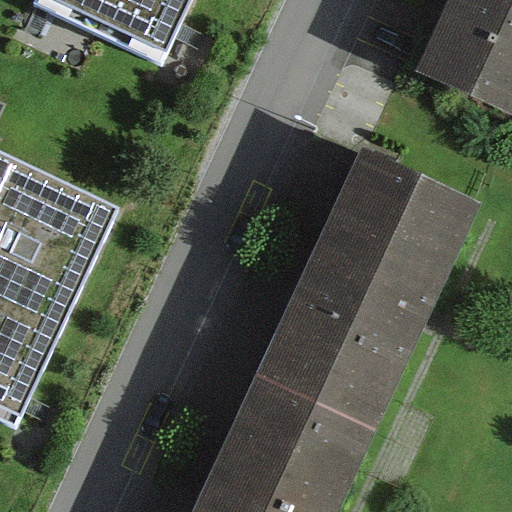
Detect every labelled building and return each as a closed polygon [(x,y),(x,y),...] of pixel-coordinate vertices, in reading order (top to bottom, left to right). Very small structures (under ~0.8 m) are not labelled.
[(44,0),(37,17),(169,76),(202,0),(44,0)] [(511,121),(511,0),(447,0),(413,77),(511,121)] [(369,424),(467,206),(356,156),(257,374),(369,424)] [(0,430),(23,440),(121,213),(0,161),(0,430)] [(329,511),(369,424),(257,374),(195,511),(329,511)]
